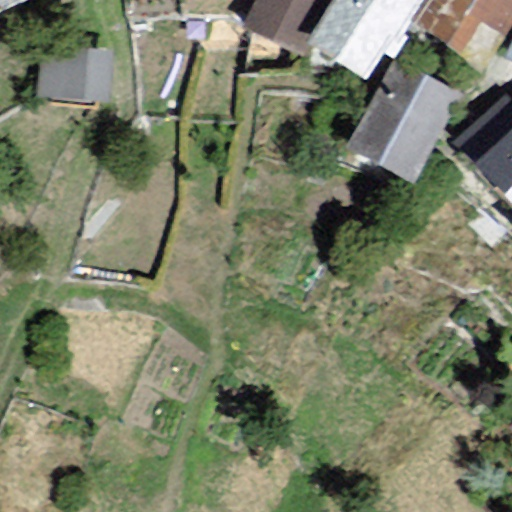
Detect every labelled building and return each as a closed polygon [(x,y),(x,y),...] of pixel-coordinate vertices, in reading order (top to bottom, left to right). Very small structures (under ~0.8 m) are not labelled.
[(295,40),(317,0),(257,0),(249,15),(295,40)] [(417,3),(419,0),(338,0),(317,29),(370,62),(417,3)] [(482,50),(511,8),(511,0),(419,0),(417,3),(482,50)] [(46,47),(44,92),(99,94),(101,49),(46,47)] [(453,98),(393,69),(357,141),(417,171),(453,98)] [(511,182),(511,127),(482,151),(511,182)]
